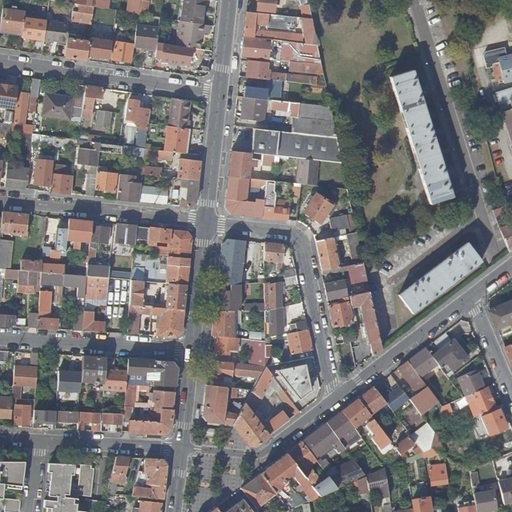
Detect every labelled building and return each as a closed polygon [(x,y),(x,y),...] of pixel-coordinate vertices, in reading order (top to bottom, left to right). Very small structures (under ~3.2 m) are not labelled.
[(71,7),(72,3),(49,0),(48,8),(47,16),(53,17),(54,8),(71,11),(71,7)] [(116,10),(117,4),(109,3),(109,0),(94,0),(94,7),(116,10)] [(184,0),(182,21),(204,24),(207,0),(184,0)] [(279,5),(279,0),(257,0),(257,11),(273,13),(274,5),(279,5)] [(301,6),(303,18),(312,19),(309,4),(301,6)] [(91,23),(94,7),(79,5),(78,11),(73,11),(72,20),(91,23)] [(24,18),(25,12),(16,11),(11,10),(2,9),(0,25),(0,30),(22,34),(24,21),(24,18)] [(296,17),(246,12),(243,37),(278,40),(283,41),(304,43),(305,35),(262,31),(262,32),(256,31),(256,29),(260,30),(261,25),(295,29),(296,17)] [(21,37),(21,38),(44,41),(45,29),(46,21),(24,18),(24,21),(22,34),(21,37)] [(303,18),(302,18),(307,43),(317,44),(312,19),(303,18)] [(44,41),(43,43),(66,46),(67,33),(69,24),(46,21),(45,29),(44,41)] [(204,24),(182,21),(180,21),(177,46),(191,48),(199,49),(201,38),(201,33),(203,33),(205,24),(204,24)] [(156,50),(159,27),(137,24),(134,45),(134,47),(156,50)] [(86,61),(87,56),(89,41),(74,39),(74,35),(67,33),(66,46),(64,58),(86,61)] [(109,59),(112,41),(102,40),(103,38),(99,37),(99,39),(89,38),(89,41),(87,56),(91,56),(91,58),(105,61),(105,59),(109,59)] [(278,40),(243,37),(241,57),(276,60),(278,40)] [(134,47),(134,45),(114,42),(112,59),(131,62),(134,47)] [(191,48),(177,46),(163,44),(161,61),(189,65),(191,48)] [(511,80),(511,54),(506,56),(504,47),(484,52),(482,55),(486,69),(492,67),(495,81),(503,80),(503,83),(511,80)] [(247,77),(310,84),(315,85),(316,77),(267,72),(268,64),(259,63),(260,63),(249,61),(247,77)] [(288,70),(323,74),(322,65),(289,62),(288,70)] [(410,71),(389,77),(429,204),(451,197),(445,177),(443,172),(431,136),(430,131),(419,96),(417,90),(410,71)] [(41,80),(33,79),(30,96),(38,97),(41,80)] [(11,86),(0,84),(0,99),(9,101),(11,86)] [(309,91),(328,93),(326,86),(315,85),(310,84),(309,91)] [(72,116),(81,117),(85,86),(76,85),(72,116)] [(85,86),(81,117),(92,118),(94,101),(101,102),(103,89),(85,86)] [(244,97),(266,99),(267,89),(245,87),(245,89),(242,89),(242,92),(244,93),(244,94),(242,94),(242,97),(244,97)] [(511,87),(495,93),(496,94),(493,95),(495,103),(498,102),(511,146),(511,87)] [(23,124),(27,94),(19,93),(14,123),(23,124)] [(44,112),(59,114),(61,97),(53,96),(53,99),(45,98),(44,112)] [(61,97),(59,114),(70,116),(72,99),(61,97)] [(337,137),(330,106),(266,99),(244,97),(242,114),(241,119),(263,122),(264,111),(271,112),(272,109),(295,111),(294,118),(293,125),(292,133),(337,137)] [(190,101),(172,99),(168,126),(187,129),(190,101)] [(129,100),(126,123),(148,125),(150,110),(137,108),(138,101),(129,100)] [(95,127),(102,128),(105,111),(98,110),(95,127)] [(12,126),(13,112),(6,111),(4,125),(12,126)] [(105,111),(102,128),(109,129),(112,112),(105,111)] [(11,132),(33,135),(34,128),(12,126),(11,132)] [(165,151),(173,152),(184,153),(188,129),(187,129),(168,126),(165,151)] [(137,147),(145,149),(148,128),(140,128),(137,147)] [(320,161),(342,163),(337,137),(292,133),(255,129),(252,153),(262,154),(279,156),(299,159),(320,161)] [(90,165),(98,166),(99,151),(100,143),(92,142),(91,149),(80,148),(78,164),(85,165),(90,165)] [(100,143),(99,151),(105,152),(105,149),(116,150),(116,145),(100,143)] [(123,149),(122,153),(144,155),(145,155),(145,149),(137,147),(123,146),(123,149)] [(145,149),(145,155),(158,157),(158,159),(172,161),(173,152),(165,151),(145,149)] [(231,151),(229,176),(248,178),(250,167),(256,167),(256,162),(259,162),(259,160),(251,159),(251,153),(231,151)] [(278,166),(279,156),(262,154),(261,164),(278,166)] [(182,178),(198,180),(200,161),(180,158),(178,178),(182,178)] [(301,184),(317,186),(320,161),(299,159),(297,184),(301,184)] [(142,174),(149,175),(164,176),(164,174),(161,174),(162,169),(143,167),(142,174)] [(6,173),(5,187),(27,189),(29,172),(7,170),(6,173)] [(86,188),(95,189),(97,173),(88,172),(86,188)] [(95,189),(115,192),(117,174),(97,172),(97,173),(95,189)] [(39,184),(38,191),(49,192),(51,175),(47,174),(40,174),(39,180),(39,184)] [(51,175),(49,192),(69,194),(71,177),(56,175),(51,175)] [(119,182),(117,199),(139,202),(140,194),(141,184),(129,183),(129,176),(125,175),(124,182),(119,182)] [(230,214),(262,217),(264,199),(266,180),(248,178),(229,176),(225,207),(230,214)] [(172,189),(170,205),(190,207),(196,203),(198,180),(182,178),(181,187),(184,187),(183,190),(186,190),(185,197),(180,196),(181,189),(172,189)] [(269,199),(270,198),(270,197),(272,181),(266,180),(264,199),(269,199)] [(300,197),(301,184),(297,184),(292,183),(291,196),(300,197)] [(316,194),(304,213),(321,224),(327,214),(330,215),(335,208),(334,207),(336,204),(334,203),(333,205),(316,194)] [(262,217),(288,220),(290,201),(271,200),(271,198),(270,198),(269,199),(264,199),(262,217)] [(506,205),(502,207),(492,210),(494,214),(508,209),(506,205)] [(27,232),(28,215),(2,212),(0,232),(21,235),(20,238),(28,239),(28,232),(27,232)] [(347,235),(357,233),(353,214),(330,219),(334,237),(338,236),(342,236),(347,235)] [(91,226),(91,222),(69,219),(68,228),(57,227),(54,255),(65,256),(65,254),(70,254),(71,248),(66,247),(66,240),(73,241),(72,248),(79,249),(80,242),(89,243),(91,226)] [(511,224),(500,229),(510,252),(511,249),(511,224)] [(135,239),(136,227),(116,225),(114,242),(134,244),(135,239)] [(109,228),(91,226),(89,243),(99,244),(107,245),(109,228)] [(148,240),(149,228),(136,227),(135,239),(143,240),(148,240)] [(187,232),(149,228),(148,240),(147,244),(155,245),(156,241),(168,242),(168,248),(162,247),(161,256),(168,256),(189,258),(191,238),(187,232)] [(354,264),(363,262),(357,233),(347,235),(354,264)] [(321,271),(339,267),(334,242),(333,237),(315,241),(321,271)] [(13,242),(0,240),(0,268),(10,270),(13,242)] [(284,245),(264,243),(264,260),(275,261),(274,263),(277,263),(277,270),(281,271),(284,245)] [(467,243),(452,254),(447,258),(418,280),(413,284),(399,295),(413,313),(481,262),(467,243)] [(89,247),(87,262),(94,263),(95,249),(91,249),(91,247),(89,247)] [(144,268),(145,255),(142,254),(133,254),(132,267),(144,268)] [(161,256),(155,255),(145,255),(144,268),(167,270),(168,256),(161,256)] [(188,272),(189,258),(168,256),(167,270),(188,272)] [(40,272),(42,263),(42,262),(21,260),(20,271),(25,271),(40,272)] [(358,283),(367,281),(363,262),(354,264),(339,267),(321,271),(322,276),(349,271),(352,284),(358,283)] [(41,272),(63,274),(64,265),(42,263),(40,272),(41,272)] [(108,278),(109,265),(106,264),(106,267),(87,265),(85,276),(101,278),(108,278)] [(186,285),(188,272),(167,270),(166,276),(158,275),(157,279),(155,279),(155,276),(143,275),(144,268),(132,267),(130,280),(131,280),(142,281),(150,282),(158,283),(186,285)] [(166,276),(167,270),(144,268),(143,275),(155,276),(155,279),(157,279),(158,275),(166,276)] [(297,276),(295,269),(284,271),(285,278),(297,276)] [(18,284),(17,284),(17,292),(40,293),(40,291),(40,283),(41,272),(40,272),(25,271),(20,271),(18,270),(18,284)] [(63,285),(63,274),(41,272),(40,283),(63,285)] [(85,287),(85,276),(63,274),(63,285),(71,286),(74,286),(76,286),(79,287),(85,287)] [(297,276),(285,278),(287,285),(298,282),(297,276)] [(107,299),(108,278),(101,278),(100,287),(86,287),(85,298),(107,299)] [(142,281),(131,280),(129,305),(152,307),(184,310),(186,285),(158,283),(157,286),(163,286),(162,303),(149,302),(150,282),(142,281)] [(360,294),(369,292),(367,281),(358,283),(360,294)] [(271,282),(264,283),(265,306),(265,310),(265,311),(283,307),(282,292),(285,292),(285,288),(282,288),(282,282),(271,284),(271,282)] [(328,300),(338,298),(348,296),(345,282),(325,286),(328,300)] [(219,291),(217,311),(236,311),(239,311),(240,287),(242,287),(242,284),(230,285),(229,291),(219,291)] [(79,287),(76,286),(75,330),(83,331),(84,311),(85,287),(79,287)] [(52,291),(40,291),(40,293),(39,311),(51,312),(52,309),(50,309),(51,293),(52,293),(52,291)] [(373,356),(382,349),(369,292),(360,294),(358,294),(355,295),(348,296),(338,298),(339,304),(329,306),(333,326),(352,322),(349,305),(351,304),(352,308),(354,307),(362,306),(373,356)] [(511,301),(490,310),(498,329),(511,322),(511,320),(511,319),(511,301)] [(357,321),(354,307),(352,308),(351,304),(349,305),(352,322),(357,321)] [(152,307),(129,305),(127,334),(145,335),(146,314),(151,314),(152,307)] [(184,310),(152,307),(151,314),(157,315),(161,315),(159,336),(176,337),(182,332),(184,310)] [(265,311),(265,319),(267,319),(267,314),(270,314),(270,335),(283,332),(283,307),(265,311)] [(0,325),(15,327),(16,311),(13,311),(13,316),(0,314),(0,325)] [(37,328),(38,318),(39,312),(28,311),(27,328),(37,328)] [(105,332),(105,323),(93,321),(93,312),(84,311),(83,331),(105,332)] [(214,311),(211,335),(218,336),(234,338),(234,315),(236,315),(236,311),(217,311),(214,311)] [(37,328),(57,330),(57,319),(38,318),(37,328)] [(291,325),(292,333),(308,329),(306,321),(291,325)] [(292,333),(287,334),(289,343),(286,344),(287,347),(290,347),(291,354),(312,350),(308,329),(292,333)] [(447,331),(408,361),(424,382),(426,380),(422,375),(437,364),(446,375),(468,359),(447,331)] [(357,340),(356,332),(342,335),(344,343),(357,340)] [(251,346),(250,365),(265,366),(265,358),(265,346),(265,342),(234,338),(218,336),(216,354),(226,355),(226,350),(238,351),(239,345),(251,346)] [(347,354),(353,352),(352,343),(345,344),(347,354)] [(9,351),(0,350),(0,361),(8,362),(9,351)] [(93,390),(103,390),(105,357),(83,356),(81,382),(88,382),(93,382),(93,385),(93,390)] [(105,357),(103,390),(112,391),(119,391),(126,391),(126,384),(127,374),(127,371),(114,370),(114,361),(112,361),(112,358),(105,357)] [(154,379),(155,361),(128,359),(127,371),(127,374),(145,375),(145,379),(154,379)] [(154,385),(176,387),(178,368),(173,362),(155,361),(154,379),(154,385)] [(250,365),(215,361),(214,369),(212,369),(211,374),(214,374),(213,380),(223,381),(223,373),(259,377),(265,366),(250,365)] [(408,361),(399,368),(403,374),(413,387),(428,408),(430,407),(439,418),(440,416),(442,406),(442,405),(424,382),(408,361)] [(280,375),(273,376),(283,389),(294,403),(310,393),(304,364),(277,370),(280,375)] [(12,399),(15,399),(19,399),(20,386),(36,387),(37,367),(14,366),(12,397),(12,399)] [(259,377),(252,390),(251,391),(260,398),(260,399),(270,382),(273,376),(265,366),(259,377)] [(458,378),(465,396),(472,393),(484,388),(477,370),(458,378)] [(413,387),(403,374),(401,376),(411,389),(413,387)] [(273,376),(270,382),(273,385),(279,392),(283,389),(273,376)] [(125,407),(134,407),(135,385),(126,384),(126,391),(125,407)] [(241,389),(206,385),(203,415),(207,421),(223,423),(224,411),(226,397),(236,398),(236,397),(240,397),(241,389)] [(374,387),(358,399),(370,415),(383,405),(385,407),(388,405),(384,400),(374,387)] [(400,387),(384,400),(388,405),(389,407),(393,412),(410,400),(400,387)] [(496,407),(487,387),(484,388),(472,393),(481,414),(485,412),(493,408),(496,407)] [(154,408),(173,410),(175,392),(159,391),(159,388),(154,388),(154,391),(156,391),(155,403),(154,408)] [(252,390),(241,389),(240,397),(248,398),(251,391),(252,390)] [(279,392),(296,415),(300,412),(294,403),(283,389),(279,392)] [(248,398),(244,404),(250,411),(260,398),(251,391),(248,398)] [(0,408),(12,409),(12,403),(12,399),(12,397),(0,396),(0,408)] [(78,412),(79,412),(80,398),(71,398),(70,411),(78,412)] [(358,399),(342,411),(354,427),(355,427),(357,430),(364,439),(366,442),(370,439),(363,429),(361,430),(357,425),(370,415),(358,399)] [(224,411),(223,423),(233,424),(244,404),(241,403),(240,405),(236,403),(229,414),(224,411)] [(449,403),(442,406),(440,416),(452,411),(449,403)] [(244,404),(233,424),(248,445),(255,446),(269,435),(262,427),(259,424),(260,423),(258,421),(257,421),(250,411),(244,404)] [(29,425),(30,406),(15,405),(14,424),(29,425)] [(124,414),(124,419),(130,419),(132,417),(132,412),(139,413),(139,410),(143,411),(144,408),(134,407),(125,407),(124,414)] [(389,407),(386,409),(392,417),(395,415),(393,412),(389,407)] [(0,417),(11,418),(12,409),(0,408),(0,417)] [(129,420),(128,433),(165,434),(171,430),(173,410),(154,408),(151,408),(151,414),(154,417),(160,417),(159,421),(154,421),(154,419),(151,418),(148,415),(141,415),(140,421),(129,420)] [(481,414),(489,435),(507,427),(499,409),(494,411),(486,415),(485,412),(481,414)] [(34,420),(56,421),(56,411),(34,410),(34,420)] [(411,410),(398,419),(402,424),(415,415),(411,410)] [(56,411),(56,421),(78,422),(78,412),(70,411),(63,411),(56,411)] [(262,427),(269,435),(290,420),(283,411),(274,418),(268,423),(262,427)] [(342,411),(326,423),(338,439),(354,427),(342,411)] [(98,431),(101,431),(102,413),(79,412),(78,429),(84,430),(85,422),(98,423),(98,431)] [(116,424),(123,424),(124,419),(124,414),(102,413),(101,431),(102,431),(102,423),(108,423),(108,430),(109,432),(115,432),(116,431),(116,424)] [(382,430),(374,419),(367,424),(375,435),(382,430)] [(326,423),(302,442),(314,458),(332,444),(338,439),(326,423)] [(435,432),(428,423),(411,436),(419,447),(422,450),(423,452),(426,451),(431,449),(431,447),(435,434),(435,432)] [(364,439),(357,430),(354,432),(355,435),(354,436),(359,442),(364,439)] [(437,432),(435,434),(431,447),(431,449),(434,450),(441,454),(443,455),(445,452),(437,432)] [(394,447),(405,460),(409,458),(404,452),(414,444),(408,437),(394,447)] [(338,439),(332,444),(338,452),(345,448),(338,439)] [(302,442),(287,453),(312,485),(319,480),(311,468),(316,465),(314,462),(316,460),(314,458),(302,442)] [(434,450),(431,449),(426,451),(426,454),(428,453),(429,458),(441,454),(434,450)] [(312,485),(287,453),(275,462),(261,473),(277,494),(286,506),(289,510),(299,506),(296,502),(286,489),(281,489),(281,485),(287,481),(285,479),(288,478),(290,476),(294,476),(312,500),(320,497),(312,485)] [(130,457),(117,457),(110,482),(119,483),(120,477),(121,475),(125,476),(130,457)] [(162,460),(146,458),(144,472),(139,471),(133,495),(164,499),(167,465),(162,460)] [(323,460),(319,463),(326,472),(332,468),(325,459),(323,460)] [(329,477),(338,489),(357,480),(366,477),(367,476),(354,459),(336,467),(335,467),(338,473),(329,477)] [(0,483),(22,485),(24,466),(9,465),(10,461),(0,461),(0,483)] [(92,497),(94,469),(91,468),(91,465),(81,465),(79,490),(70,489),(72,464),(49,463),(48,472),(51,472),(49,496),(58,496),(58,501),(45,500),(45,509),(48,509),(47,511),(101,511),(104,503),(91,501),(89,511),(78,511),(80,496),(92,497)] [(432,485),(447,483),(444,464),(430,466),(430,470),(429,471),(432,485)] [(326,472),(329,477),(338,473),(335,467),(336,467),(336,465),(332,468),(326,472)] [(367,476),(366,477),(369,491),(371,490),(380,489),(381,493),(382,499),(391,497),(386,468),(367,476)] [(277,494),(261,473),(241,488),(257,509),(277,494)] [(476,473),(470,474),(472,488),(478,487),(476,473)] [(366,477),(357,480),(360,494),(369,493),(369,491),(366,477)] [(511,478),(498,482),(504,504),(511,501),(511,478)] [(110,482),(108,493),(116,493),(119,483),(110,482)] [(425,511),(433,510),(428,484),(410,487),(414,511),(425,511)] [(331,500),(342,495),(339,489),(330,493),(331,500)] [(475,505),(476,511),(478,511),(496,509),(493,491),(473,495),(475,505)] [(5,498),(4,511),(10,511),(18,511),(20,499),(5,498)] [(140,500),(139,511),(161,511),(163,503),(140,500)] [(251,511),(242,500),(226,511),(251,511)]
